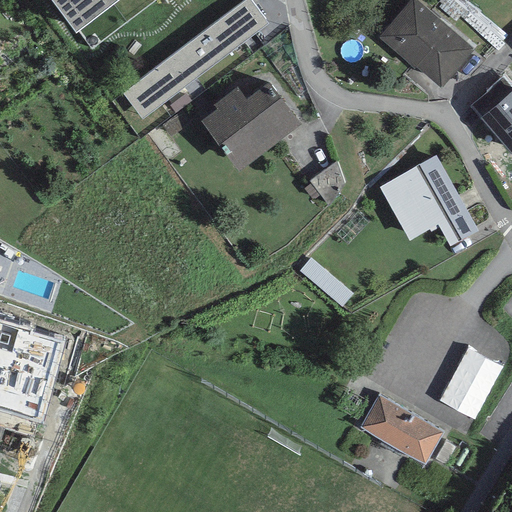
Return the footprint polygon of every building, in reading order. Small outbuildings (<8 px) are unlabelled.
[(59,0),(75,20),(101,0),(59,0)] [(253,0),(239,0),(123,89),(143,114),(268,19),(253,0)] [(423,0),(406,0),(378,33),(441,82),(474,43),(423,0)] [(216,102),(201,113),(239,163),(300,116),(269,75),(264,78),(246,92),(237,80),(213,98),(216,102)] [(511,84),(480,112),(511,149),(511,148),(511,84)] [(436,151),(379,182),(410,237),(439,221),(451,242),(479,226),(436,151)] [(313,262),(302,275),(345,309),(356,295),(313,262)] [(0,427),(32,436),(36,423),(41,424),(65,344),(61,343),(33,335),(35,329),(0,319),(0,427)] [(442,430),(379,392),(361,422),(424,460),(442,430)]
